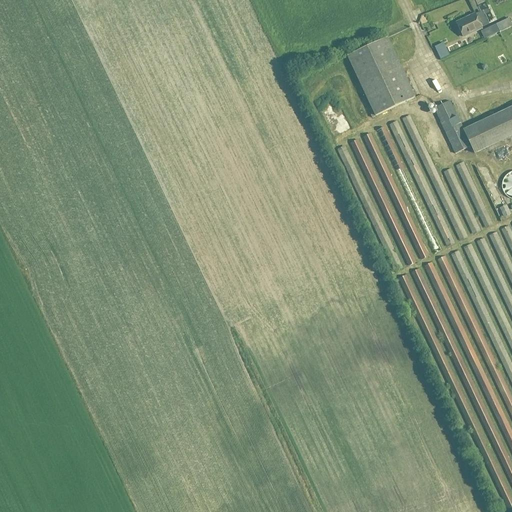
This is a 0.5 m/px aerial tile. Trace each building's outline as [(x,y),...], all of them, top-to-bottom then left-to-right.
[(482,28),(475,14),(457,23),(463,37),(482,28)] [(484,39),(499,33),(496,25),(481,32),(484,39)] [(347,56),(376,116),(414,99),(386,38),(347,56)] [(511,136),(511,108),(464,131),(450,101),(434,109),(455,155),(471,147),(474,154),(511,136)] [(367,137),(392,194),(399,191),(374,134),(367,137)] [(511,172),(510,173),(506,175),(503,179),(502,184),(502,189),(503,193),(506,197),(510,200),(511,199),(511,172)] [(394,195),(397,202),(404,200),(400,192),(394,195)] [(398,203),(401,212),(408,209),(404,201),(398,203)] [(406,222),(413,220),(409,210),(402,212),(406,222)] [(424,261),(430,259),(426,245),(420,246),(424,261)]
